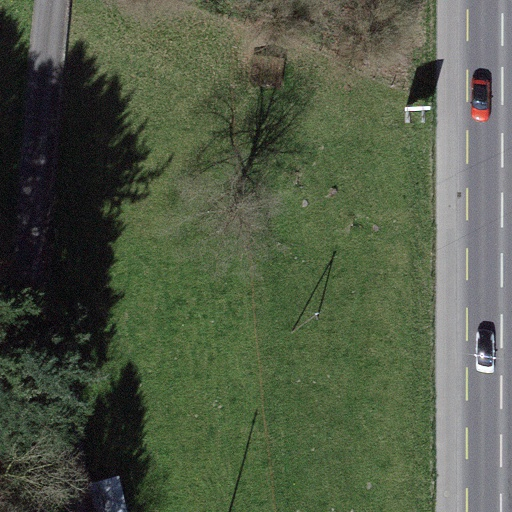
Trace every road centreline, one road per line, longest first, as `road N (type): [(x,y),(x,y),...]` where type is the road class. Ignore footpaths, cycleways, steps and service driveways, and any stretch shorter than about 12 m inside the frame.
road 1 (unclassified): [(62,511),(13,271),(32,0)]
road 2 (secondary): [(501,511),(503,0)]
